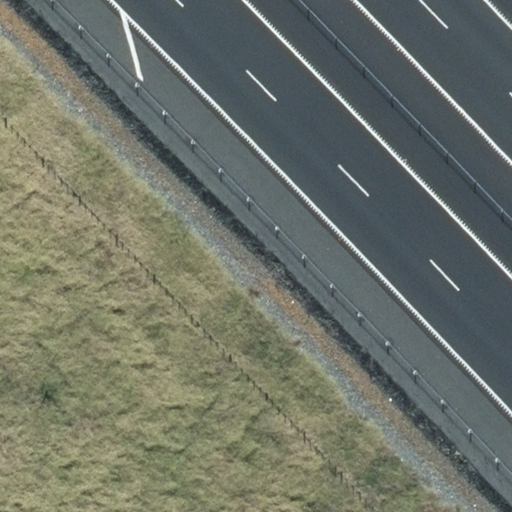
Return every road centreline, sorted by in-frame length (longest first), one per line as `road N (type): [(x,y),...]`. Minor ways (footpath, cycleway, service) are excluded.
road 1 (motorway): [(511,355),(186,0)]
road 2 (motorway): [(428,0),(511,87)]
